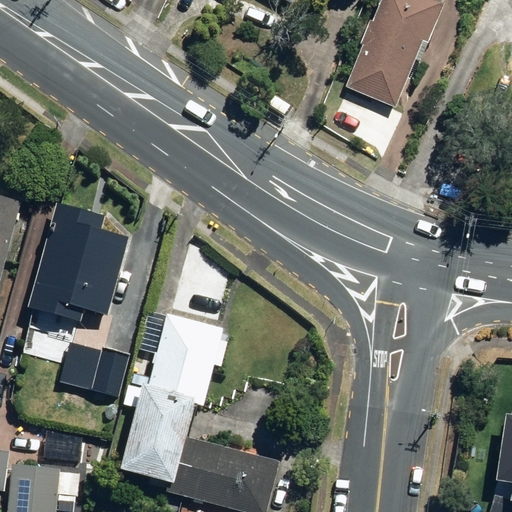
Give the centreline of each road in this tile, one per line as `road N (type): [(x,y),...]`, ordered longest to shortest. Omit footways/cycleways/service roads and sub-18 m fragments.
road 1 (secondary): [(306,206),(0,5)]
road 2 (secondary): [(380,366),(306,206)]
road 3 (secondary): [(380,366),(397,247)]
